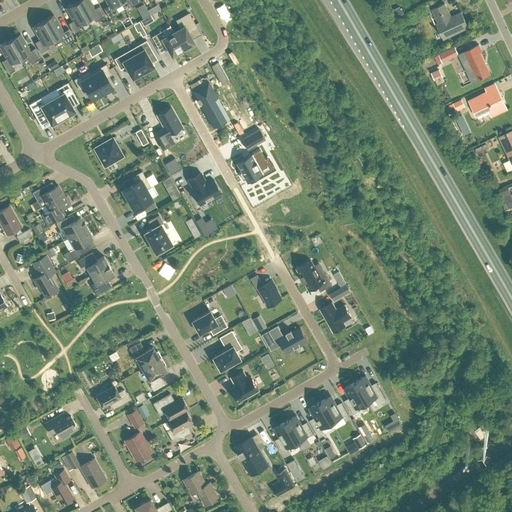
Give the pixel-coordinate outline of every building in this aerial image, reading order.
[(77,0),(77,1),(76,1),(86,19),(92,15),(95,21),(105,15),(99,5),(94,8),(89,0),(77,0)] [(122,4),(119,0),(105,0),(108,4),(103,7),(109,18),(119,12),(116,7),(122,4)] [(86,19),(76,1),(66,7),(73,19),(68,22),(74,33),(80,29),(77,24),(86,19)] [(461,11),(451,15),(444,2),(432,8),(438,21),(436,22),(443,38),(468,26),(461,11)] [(171,27),(171,28),(183,48),(187,46),(188,48),(194,44),(193,43),(194,42),(188,31),(196,26),(188,12),(175,19),(180,27),(173,31),(171,28),(172,28),(171,27)] [(53,14),(43,20),(55,42),(56,42),(57,40),(61,38),(64,44),(74,38),(68,28),(63,31),(53,14)] [(55,42),(43,20),(32,26),(39,38),(42,43),(43,43),(43,45),(45,49),(50,46),(47,41),(52,38),(55,42)] [(139,21),(135,23),(140,31),(143,36),(146,34),(139,21)] [(183,48),(171,28),(173,31),(166,35),(163,30),(152,36),(158,48),(165,44),(172,55),(173,54),(174,56),(180,53),(179,51),(183,48)] [(20,33),(9,39),(19,56),(22,61),(28,57),(31,63),(41,57),(35,47),(29,50),(20,33)] [(42,43),(39,38),(34,41),(41,52),(46,49),(45,49),(43,45),(43,43),(42,43)] [(19,56),(9,39),(0,44),(0,46),(6,57),(1,60),(8,73),(14,69),(11,64),(20,59),(22,61),(19,56)] [(146,39),(130,48),(143,71),(153,65),(147,53),(152,50),(146,39)] [(464,52),(477,79),(490,74),(480,52),(482,51),(479,45),(464,52)] [(454,47),(438,55),(442,63),(458,55),(454,47)] [(130,48),(114,58),(120,68),(125,65),(132,77),(143,71),(130,48)] [(106,63),(91,71),(102,92),(112,86),(106,76),(112,73),(106,63)] [(89,69),(73,78),(79,89),(85,86),(92,98),(102,92),(91,71),(89,69)] [(442,76),(439,69),(430,72),(434,80),(442,76)] [(59,94),(52,98),(63,117),(68,114),(68,116),(76,112),(68,99),(75,95),(67,82),(56,88),(59,94)] [(207,82),(193,90),(212,124),(222,119),(210,98),(215,96),(207,82)] [(476,114),(488,108),(491,114),(506,107),(499,92),(489,97),(487,91),(469,100),(476,114)] [(63,117),(52,98),(44,103),(40,97),(29,103),(36,117),(45,112),(52,125),(59,121),(58,119),(63,117)] [(450,104),(454,112),(466,106),(462,98),(450,104)] [(157,114),(164,127),(154,133),(162,148),(174,142),(168,133),(182,126),(170,106),(157,114)] [(135,131),(142,144),(148,141),(140,128),(135,131)] [(259,128),(241,138),(247,149),(265,138),(259,128)] [(511,129),(499,136),(511,163),(511,129)] [(112,137),(94,147),(100,158),(99,158),(102,164),(103,164),(104,166),(123,155),(112,137)] [(488,149),(485,143),(475,148),(478,154),(488,149)] [(259,148),(235,162),(240,171),(239,172),(243,178),(244,178),(246,182),(249,180),(262,173),(258,165),(267,161),(265,158),(259,148)] [(164,163),(170,173),(175,170),(169,160),(164,163)] [(150,186),(141,170),(131,176),(134,181),(122,188),(128,198),(146,188),(150,186)] [(200,171),(187,178),(193,189),(192,190),(200,203),(220,192),(212,178),(206,182),(200,171)] [(42,198),(45,204),(63,194),(58,184),(48,189),(46,184),(32,192),(37,201),(42,198)] [(497,192),(502,202),(507,213),(511,210),(511,194),(508,187),(497,192)] [(146,188),(128,198),(133,209),(152,198),(146,188)] [(177,188),(169,192),(172,199),(180,194),(177,188)] [(63,194),(45,204),(48,209),(44,212),(49,221),(62,214),(59,208),(68,203),(70,201),(66,195),(64,196),(63,194)] [(0,209),(0,221),(7,233),(21,225),(9,205),(0,209)] [(151,244),(156,252),(171,243),(160,223),(163,222),(158,214),(148,220),(152,227),(144,232),(148,239),(151,244)] [(58,231),(63,240),(68,237),(87,226),(84,221),(83,222),(80,216),(72,221),(69,216),(56,223),(60,230),(58,231)] [(39,233),(44,229),(39,223),(35,227),(39,233)] [(88,232),(90,231),(87,226),(68,237),(74,247),(63,253),(67,260),(87,249),(86,246),(89,244),(87,240),(92,237),(88,232)] [(191,231),(194,236),(200,233),(197,227),(191,231)] [(31,234),(28,228),(16,235),(20,241),(31,234)] [(39,236),(42,242),(49,238),(46,232),(39,236)] [(52,256),(58,253),(55,246),(48,249),(52,256)] [(15,260),(23,262),(25,254),(17,252),(15,260)] [(86,267),(91,274),(108,264),(103,255),(96,259),(92,252),(78,260),(83,269),(86,267)] [(46,254),(32,261),(39,274),(33,277),(40,290),(41,289),(45,296),(58,289),(49,274),(55,270),(46,254)] [(311,260),(297,268),(301,275),(300,276),(304,282),(305,281),(309,289),(317,284),(320,290),(332,283),(326,272),(320,275),(311,260)] [(91,284),(97,293),(111,285),(107,277),(114,273),(108,264),(91,274),(95,282),(91,284)] [(339,271),(334,274),(339,283),(344,280),(339,271)] [(256,273),(249,277),(255,288),(257,287),(268,306),(282,298),(271,278),(262,283),(256,273)] [(66,281),(69,286),(77,281),(74,276),(66,281)] [(234,283),(224,288),(229,297),(239,291),(234,283)] [(351,290),(347,283),(336,289),(340,296),(351,290)] [(332,301),(320,308),(325,316),(326,315),(329,321),(328,322),(333,331),(345,324),(343,321),(352,316),(345,304),(337,308),(332,301)] [(209,309),(192,319),(193,321),(191,322),(194,328),(196,327),(199,332),(211,325),(215,332),(227,325),(220,314),(214,317),(209,309)] [(287,333),(279,338),(287,352),(308,340),(300,326),(292,331),(291,329),(286,331),(287,333)] [(268,330),(262,334),(268,344),(274,341),(268,330)] [(226,348),(212,356),(220,369),(240,357),(235,350),(241,347),(234,335),(222,342),(226,348)] [(133,352),(141,367),(159,357),(161,356),(157,350),(155,351),(153,346),(145,350),(140,341),(129,347),(132,353),(133,352)] [(118,350),(111,354),(114,360),(121,356),(118,350)] [(149,384),(153,390),(164,384),(158,374),(166,369),(159,357),(141,367),(150,383),(149,384)] [(243,369),(230,376),(235,385),(230,388),(238,401),(259,389),(251,376),(247,378),(243,369)] [(355,381),(367,402),(377,396),(380,401),(386,398),(376,381),(371,384),(366,375),(355,381)] [(367,402),(355,381),(344,387),(349,396),(344,399),(352,414),(358,410),(357,407),(367,402)] [(129,398),(123,388),(118,391),(114,384),(95,394),(102,406),(113,400),(116,406),(129,398)] [(165,411),(169,418),(185,409),(185,410),(188,408),(182,397),(175,401),(170,392),(152,402),(159,415),(165,411)] [(320,401),(332,422),(342,416),(343,416),(348,413),(341,401),(336,404),(331,395),(320,401)] [(332,422),(320,401),(309,407),(315,416),(309,419),(319,436),(325,432),(322,427),(332,422)] [(144,416),(151,413),(145,403),(139,406),(144,416)] [(127,414),(134,426),(143,421),(136,408),(127,414)] [(166,430),(173,442),(191,432),(186,423),(191,420),(185,410),(185,409),(169,418),(166,420),(171,427),(166,430)] [(402,423),(395,411),(390,414),(393,419),(390,421),(394,428),(402,423)] [(63,412),(45,422),(51,433),(57,429),(62,438),(69,434),(67,431),(77,426),(70,415),(66,417),(63,412)] [(286,421),(297,441),(307,435),(308,436),(314,433),(307,421),(301,424),(296,414),(285,420),(286,421)] [(297,441),(286,421),(275,427),(280,436),(275,439),(282,451),(287,448),(287,447),(297,441)] [(475,429),(480,437),(485,434),(479,425),(475,429)] [(134,457),(136,459),(151,451),(139,431),(124,439),(130,450),(130,452),(133,456),(134,457)] [(467,435),(472,446),(479,442),(474,432),(467,435)] [(19,444),(13,433),(5,437),(11,448),(19,444)] [(354,437),(360,447),(365,443),(360,433),(354,437)] [(249,437),(234,446),(247,469),(262,460),(249,437)] [(325,448),(330,457),(336,454),(331,444),(325,448)] [(65,454),(73,467),(79,463),(72,450),(65,454)] [(327,455),(319,459),(323,467),(331,462),(327,455)] [(42,456),(34,461),(36,465),(44,460),(42,456)] [(79,465),(91,486),(105,478),(94,457),(79,465)] [(62,465),(59,458),(48,464),(52,470),(62,465)] [(291,469),(298,465),(294,459),(287,463),(291,469)] [(50,486),(60,503),(73,496),(64,481),(70,478),(64,468),(54,474),(58,481),(50,486)] [(284,470),(277,473),(276,474),(277,474),(281,481),(273,486),(273,487),(273,486),(278,494),(293,485),(285,470),(284,469),(284,470)] [(217,496),(209,481),(205,484),(198,470),(183,479),(191,493),(196,489),(204,503),(217,496)] [(21,489),(27,500),(34,496),(28,485),(21,489)] [(155,508),(149,497),(134,506),(137,511),(162,511),(171,507),(168,501),(155,508)]
